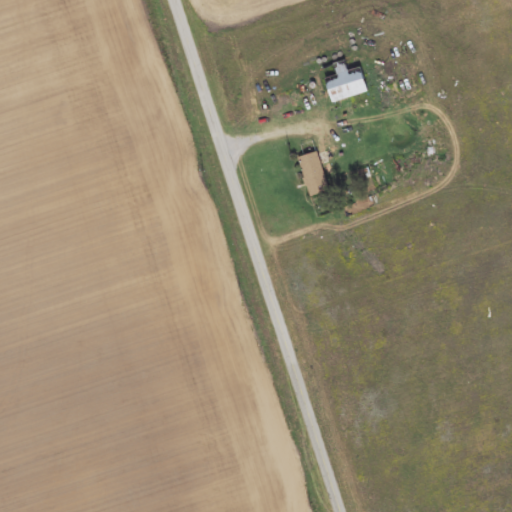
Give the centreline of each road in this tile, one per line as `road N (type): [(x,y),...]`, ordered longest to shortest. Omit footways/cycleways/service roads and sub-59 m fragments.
road 1 (secondary): [(160,0),(331,511)]
road 2 (residential): [(272,333),(312,298),(511,231)]
